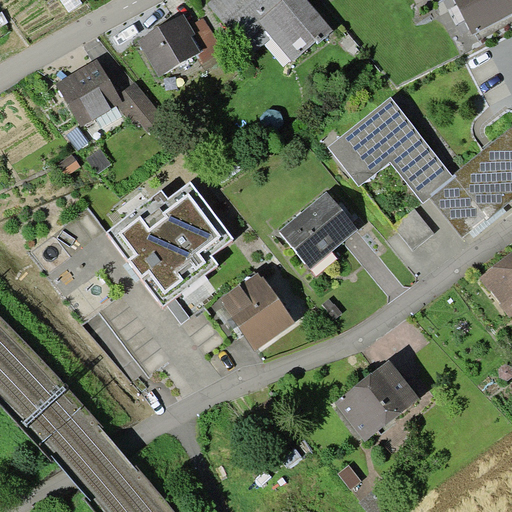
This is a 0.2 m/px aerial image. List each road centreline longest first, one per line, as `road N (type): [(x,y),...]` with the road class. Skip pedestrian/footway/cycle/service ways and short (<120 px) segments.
road 1 (residential): [(511,224),(381,326),(207,400),(20,511)]
road 2 (residential): [(145,0),(0,76)]
